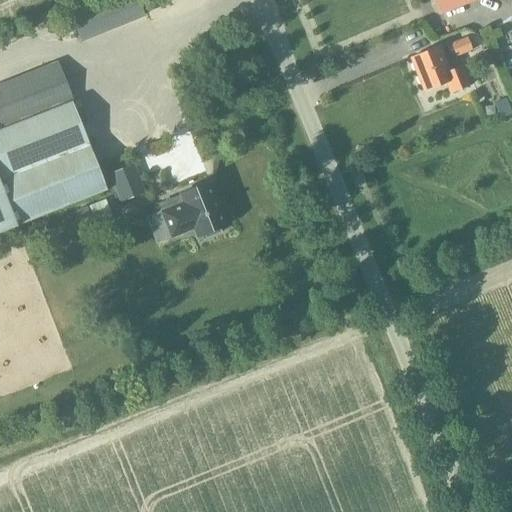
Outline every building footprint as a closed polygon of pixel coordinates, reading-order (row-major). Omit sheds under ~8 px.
[(79,42),(143,17),(136,0),(99,0),(68,13),(79,42)] [(433,0),(439,14),(474,0),(433,0)] [(438,47),(409,58),(421,92),(444,83),(448,94),(468,87),(460,67),(447,72),(443,60),(470,51),(465,39),(439,48),(438,47)] [(71,102),(56,63),(0,84),(0,125),(2,129),(0,129),(0,188),(14,225),(105,190),(71,102)] [(119,202),(143,192),(132,164),(108,174),(119,202)] [(182,202),(159,211),(170,238),(192,229),(196,237),(203,234),(205,239),(220,232),(218,228),(225,225),(208,182),(179,194),(182,202)] [(0,232),(15,226),(14,225),(0,188),(0,232)]
